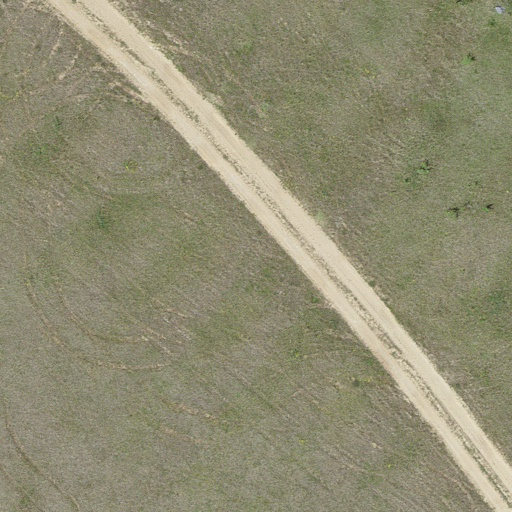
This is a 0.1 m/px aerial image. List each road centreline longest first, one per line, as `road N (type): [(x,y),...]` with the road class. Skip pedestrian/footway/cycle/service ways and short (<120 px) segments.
road 1 (track): [(511,494),(371,303),(82,0)]
road 2 (track): [(145,0),(194,113)]
